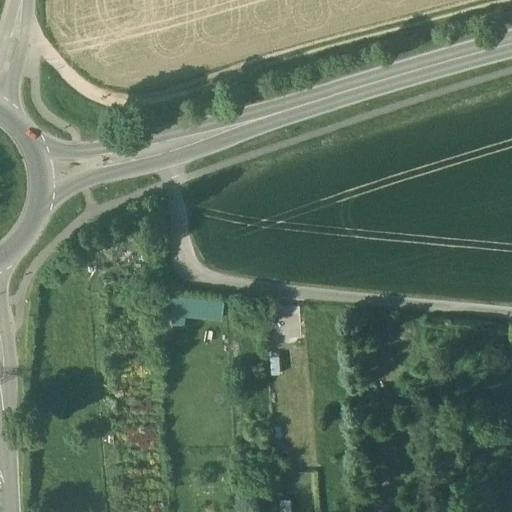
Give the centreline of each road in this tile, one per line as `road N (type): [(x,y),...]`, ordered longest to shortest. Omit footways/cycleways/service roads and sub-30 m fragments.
road 1 (track): [(23,27),(75,85),(138,101),(511,0)]
road 2 (secondary): [(511,49),(213,132)]
road 3 (secondary): [(47,197),(213,132)]
road 4 (secondary): [(213,132),(40,147)]
road 5 (tertiary): [(12,511),(1,380)]
